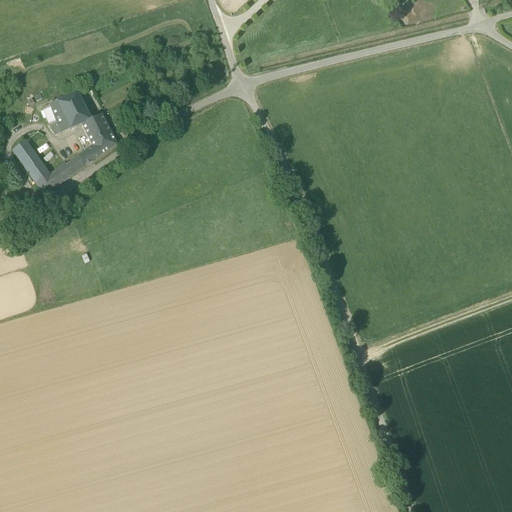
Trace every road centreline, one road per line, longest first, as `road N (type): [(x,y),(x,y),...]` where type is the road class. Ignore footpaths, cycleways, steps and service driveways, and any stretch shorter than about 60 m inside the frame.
road 1 (unclassified): [(242,83),(293,178),(343,302),(412,511)]
road 2 (unclassified): [(242,83),(481,27),(511,45)]
road 3 (unclassified): [(0,221),(41,205),(242,83)]
